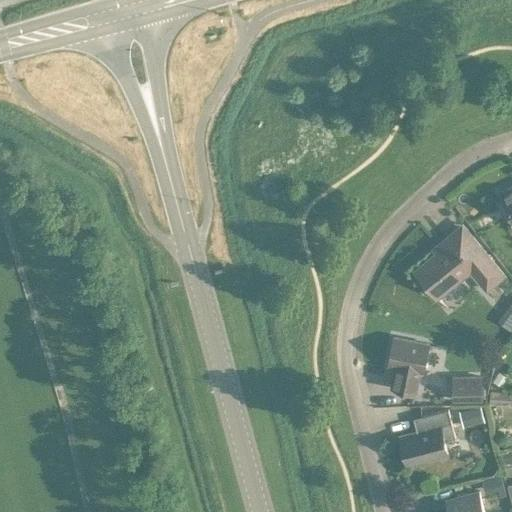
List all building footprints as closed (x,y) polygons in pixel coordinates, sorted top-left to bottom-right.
[(511,183),(497,190),(504,203),(500,205),(505,216),(509,214),(511,219),(511,183)] [(434,249),(412,268),(434,295),(467,267),(483,287),(501,273),(465,229),(460,223),(432,246),(434,249)] [(389,385),(412,390),(416,368),(420,369),(425,342),(391,335),(385,362),(393,364),(389,385)] [(450,398),(478,397),(477,375),(449,376),(450,398)] [(511,390),(488,389),(487,401),(511,402),(511,390)] [(404,462),(445,452),(441,438),(452,435),(445,407),(418,414),(421,427),(397,433),(404,462)] [(448,511),(481,511),(480,505),(476,489),(453,495),(444,497),(448,511)]
